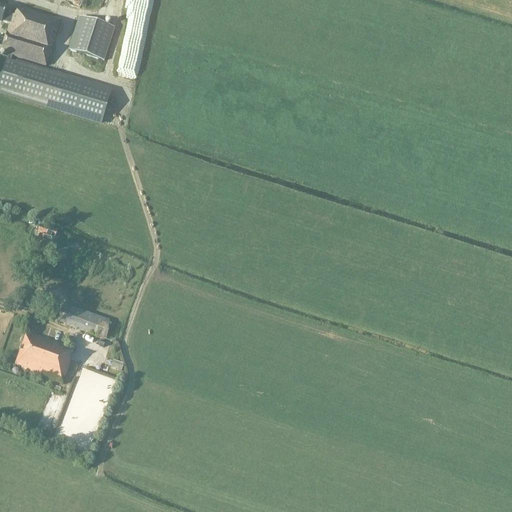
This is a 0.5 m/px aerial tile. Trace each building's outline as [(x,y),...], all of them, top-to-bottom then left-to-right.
[(129,22),(126,40),(146,43),(152,0),(127,0),(126,10),(127,10),(126,21),(129,22)] [(6,60),(0,79),(0,92),(100,123),(110,92),(9,61),(11,56),(45,66),(59,21),(16,7),(13,16),(4,13),(5,7),(0,5),(0,22),(1,23),(1,22),(8,24),(2,45),(0,44),(0,52),(8,55),(6,60)] [(67,51),(102,62),(113,29),(78,17),(67,51)] [(38,247),(50,251),(54,239),(56,232),(39,227),(37,234),(39,234),(37,238),(40,239),(38,247)] [(102,338),(108,321),(63,305),(57,322),(102,338)] [(68,359),(72,350),(25,334),(14,366),(15,366),(24,369),(23,371),(62,384),(70,360),(68,359)] [(109,368),(121,371),(123,362),(111,359),(109,368)] [(51,396),(45,411),(52,414),(59,399),(51,396)]
